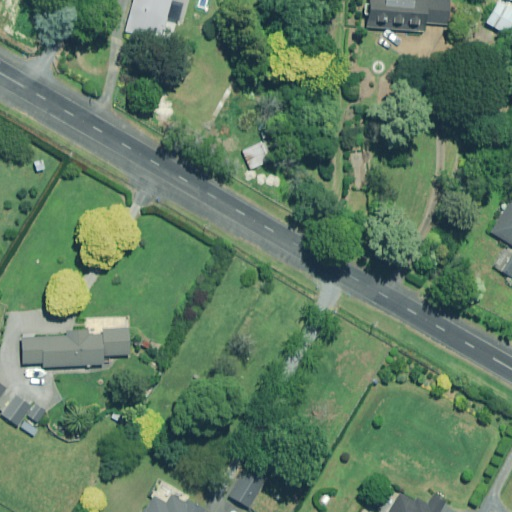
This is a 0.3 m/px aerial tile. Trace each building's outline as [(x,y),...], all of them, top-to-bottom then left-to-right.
[(183,3),(171,0),(133,0),(125,34),(161,42),(166,21),(178,24),(183,3)] [(448,0),(408,0),(405,0),(365,0),(364,22),(424,27),(424,25),(447,27),(448,0)] [(511,10),(498,3),(486,24),(511,38),(511,10)] [(270,163),(264,145),(243,152),(249,170),(270,163)] [(45,160),(34,163),(37,173),(48,171),(45,160)] [(511,203),(510,202),(491,233),(511,246),(511,259),(503,273),(511,278),(511,203)] [(127,329),(100,330),(63,332),(63,337),(23,339),(24,365),(43,365),(43,369),(104,366),(104,357),(128,356),(127,329)] [(32,407),(16,397),(3,417),(19,427),(26,416),(39,424),(46,413),(34,405),(32,407)] [(265,479),(245,467),(228,498),(248,509),(265,479)] [(440,511),(446,502),(433,494),(425,509),(400,494),(388,511),(440,511)] [(171,507),(154,497),(144,511),(199,511),(176,498),(171,507)]
